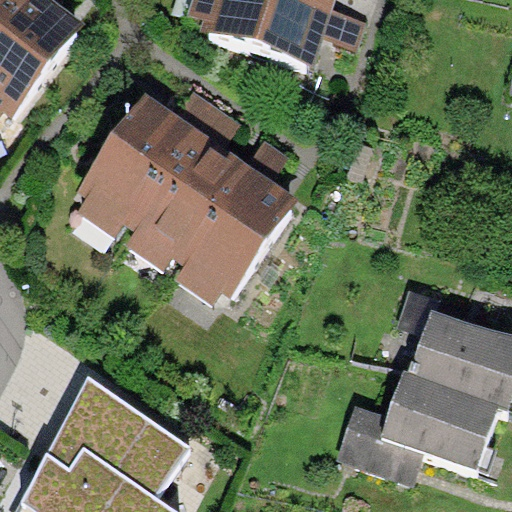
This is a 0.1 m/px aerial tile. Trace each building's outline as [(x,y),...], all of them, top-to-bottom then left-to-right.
[(0,0),(0,48),(36,1),(34,0),(0,0)] [(273,0),(207,0),(194,39),(314,80),(334,21),(273,0)] [(273,0),(334,21),(341,0),(273,0)] [(83,37),(36,1),(0,48),(0,126),(10,134),(83,37)] [(366,29),(345,22),(338,45),(359,52),(366,29)] [(200,133),(215,112),(190,94),(175,115),(200,133)] [(193,143),(142,107),(74,201),(125,237),(193,143)] [(215,112),(200,133),(224,150),(239,129),(215,112)] [(244,179),(193,143),(125,237),(175,274),(244,179)] [(287,161),(267,147),(252,168),(273,182),(287,161)] [(227,310),(294,215),(244,179),(175,274),(227,310)] [(511,432),(511,345),(438,322),(413,401),(498,428),(511,432)] [(476,489),(498,428),(413,401),(405,395),(394,426),(362,415),(343,469),(417,495),(426,471),(476,489)] [(165,511),(78,452),(48,494),(32,480),(17,511),(165,511)]
